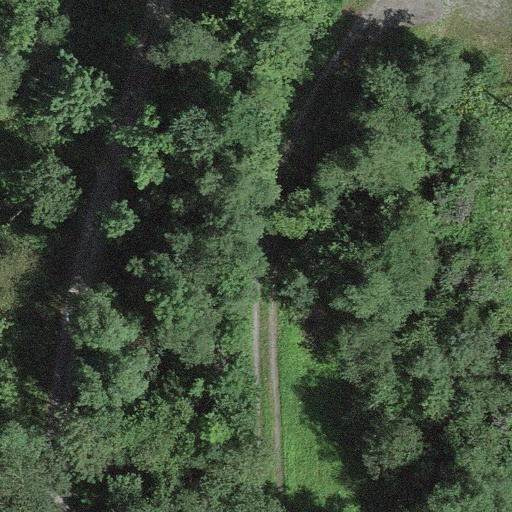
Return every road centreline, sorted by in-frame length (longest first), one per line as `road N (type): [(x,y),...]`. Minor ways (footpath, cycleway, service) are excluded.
road 1 (track): [(276,511),(272,267),(291,159),(332,65),(396,1)]
road 2 (track): [(53,511),(71,348),(163,0)]
